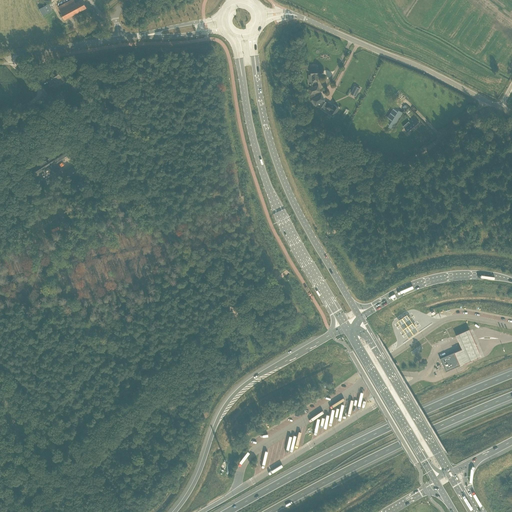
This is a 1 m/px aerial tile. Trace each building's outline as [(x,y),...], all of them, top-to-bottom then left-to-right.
[(82,0),(80,0),(75,3),(73,0),(70,0),(58,7),(64,19),(86,8),(82,0)] [(39,9),(43,15),(51,11),(48,4),(39,9)] [(311,74),(308,74),(309,81),(312,81),(314,81),(317,81),(317,75),(318,75),(318,69),(310,69),(311,74)] [(62,78),(60,75),(57,70),(49,75),(50,75),(46,77),(51,84),(55,82),(54,81),(57,78),(58,80),(62,78)] [(310,94),(320,91),(318,85),(308,89),(310,94)] [(354,86),(351,91),(357,94),(360,88),(354,86)] [(321,95),(312,100),(315,105),(324,100),(321,95)] [(325,106),(324,107),(327,109),(325,112),(332,117),(335,114),(336,112),(339,108),(338,108),(334,105),(333,106),(328,102),(327,103),(325,106)] [(392,129),(403,112),(394,106),(383,123),(392,129)] [(405,129),(409,134),(420,124),(415,119),(414,120),(415,121),(411,124),(405,129)] [(67,150),(65,147),(55,154),(54,153),(30,168),(35,176),(40,174),(38,172),(47,166),(52,174),(60,169),(56,163),(70,155),(68,151),(67,150)] [(80,172),(76,166),(64,173),(68,180),(80,172)] [(421,331),(409,315),(399,322),(410,338),(421,331)] [(473,338),(470,331),(469,329),(455,335),(459,342),(462,349),(455,352),(461,365),(481,356),(473,338)] [(445,372),(461,365),(455,352),(440,358),(445,372)] [(350,395),(348,403),(344,402),(344,404),(340,403),(339,406),(335,405),(334,413),(331,412),(330,418),(336,420),(337,419),(340,420),(340,418),(345,419),(346,412),(350,413),(351,409),(355,410),(357,396),(350,395)] [(290,420),(305,411),(304,408),(288,417),(290,420)] [(320,419),(316,418),(313,434),(316,435),(319,422),(323,423),(324,416),(321,415),(320,419)] [(272,432),(286,423),(284,421),(270,429),(272,432)] [(303,441),(306,427),(302,426),(301,431),(297,430),(294,446),(297,447),(299,440),(303,441)] [(263,452),(259,451),(256,467),(260,467),(260,466),(265,466),(266,460),(269,461),(270,459),(274,460),(276,446),(273,446),(273,448),(269,447),(268,451),(264,450),(263,452)]
